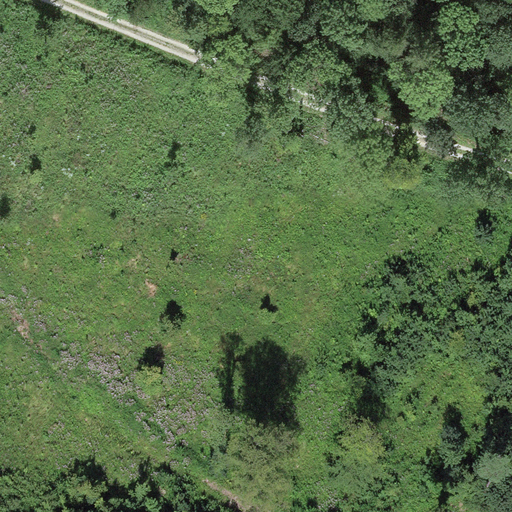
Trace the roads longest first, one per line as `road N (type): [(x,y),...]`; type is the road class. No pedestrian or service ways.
road 1 (track): [(60,0),(511,170)]
road 2 (track): [(250,511),(185,474),(104,410),(0,304)]
